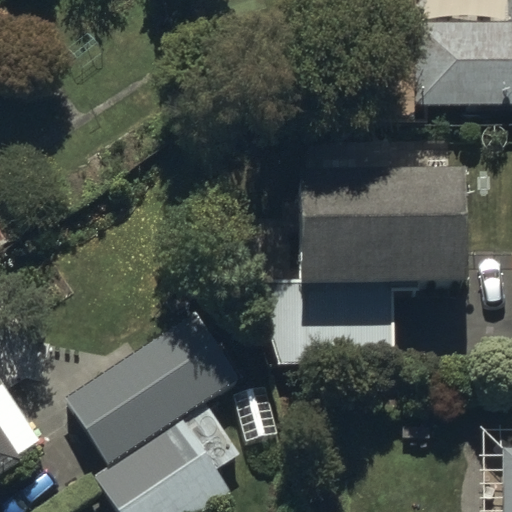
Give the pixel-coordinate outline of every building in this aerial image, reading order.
[(511,0),(510,0),(510,35),(414,36),(415,118),(511,117),(511,0)] [(398,128),(399,44),(353,44),(352,127),(398,128)] [(388,374),(387,302),(452,301),(450,192),(290,195),(291,293),(252,293),(253,376),(388,374)] [(108,474),(201,416),(239,391),(193,322),(64,407),(108,474)] [(0,488),(20,476),(15,468),(38,454),(0,395),(0,488)] [(201,416),(108,474),(93,483),(111,511),(215,511),(225,505),(210,482),(234,466),(201,416)] [(511,511),(511,459),(499,460),(498,511),(511,511)]
